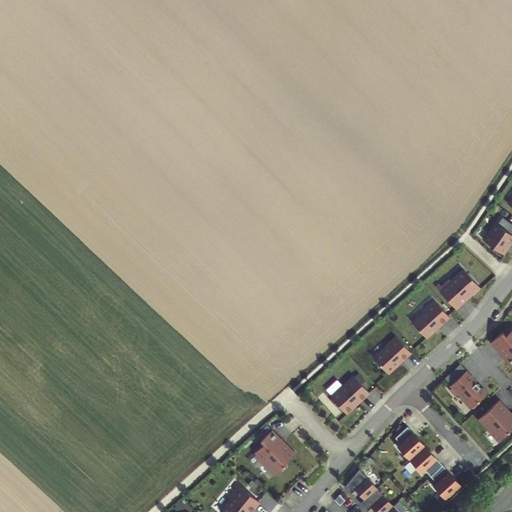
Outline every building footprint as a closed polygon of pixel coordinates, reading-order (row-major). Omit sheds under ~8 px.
[(511,215),(502,208),(484,232),(503,246),(509,238),(511,240),(511,237),(511,215)] [(443,278),(439,281),(457,301),(468,290),(467,288),(471,284),(475,287),(482,280),(465,262),(453,273),(450,271),(443,278)] [(426,303),(414,314),(428,330),(451,309),(435,292),(425,301),(426,303)] [(504,323),(493,334),(504,345),(505,344),(511,349),(510,356),(511,356),(511,321),(507,327),(504,323)] [(388,339),(375,350),(389,365),(413,345),(397,328),(386,337),(388,339)] [(445,372),(451,378),(468,363),(462,356),(445,372)] [(468,363),(451,378),(453,381),(453,384),(455,386),(458,386),(472,401),(488,386),(468,363)] [(346,378),(333,390),(348,406),(356,399),(355,398),(360,394),(361,394),(371,385),(355,367),(345,377),(346,378)] [(509,403),(500,393),(481,411),(501,433),(511,422),(511,408),(511,409),(507,404),(509,403)] [(263,428),(264,430),(273,422),(268,417),(254,429),(258,433),(263,428)] [(409,419),(397,430),(402,435),(399,438),(411,451),(426,438),(409,419)] [(264,430),(262,432),(265,436),(256,444),(258,446),(257,449),(260,452),(263,452),(276,467),(287,457),(288,453),(294,448),(293,442),(287,441),(281,435),(283,434),(273,422),(264,430)] [(285,432),(281,435),(287,441),(293,442),(285,432)] [(426,438),(411,451),(423,465),(426,462),(432,468),(444,457),(426,438)] [(444,457),(432,468),(438,475),(435,478),(447,491),(462,478),(444,457)] [(361,461),(346,478),(353,486),(356,482),(365,492),(378,480),(361,461)] [(249,477),(256,482),(260,477),(253,472),(249,477)] [(250,506),(260,494),(240,477),(235,483),(229,490),(231,492),(222,504),(231,511),(247,511),(248,511),(246,511),(244,509),(248,504),(250,506)] [(365,492),(361,495),(369,503),(372,500),(381,509),(394,497),(378,480),(365,492)] [(335,500),(340,505),(345,500),(340,494),(335,500)] [(407,511),(394,497),(381,509),(383,511),(407,511)]
